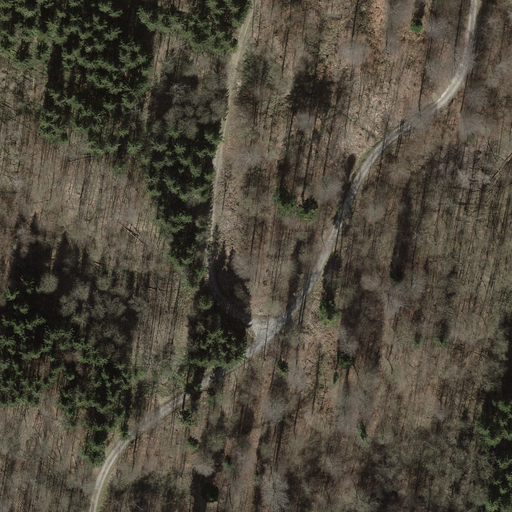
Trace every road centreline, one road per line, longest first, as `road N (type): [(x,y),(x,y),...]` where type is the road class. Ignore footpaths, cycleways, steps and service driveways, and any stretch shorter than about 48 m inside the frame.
road 1 (track): [(92,511),(125,441),(256,346),(307,291),(371,159),(439,104),(460,76),(474,0)]
road 2 (track): [(268,335),(225,305),(209,272),(223,123),(255,0)]
